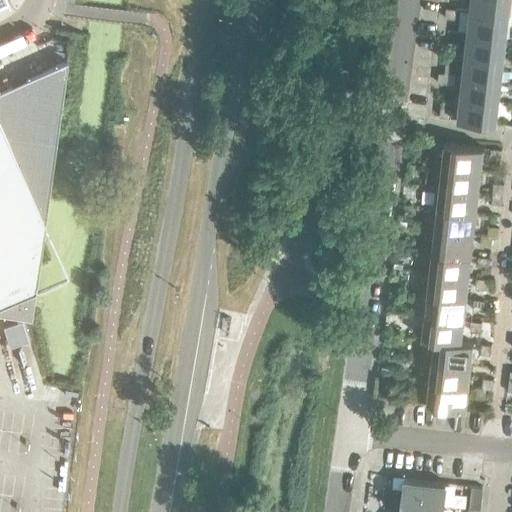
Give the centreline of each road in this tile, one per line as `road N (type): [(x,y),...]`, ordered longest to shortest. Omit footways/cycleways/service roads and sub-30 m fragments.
road 1 (tertiary): [(160,511),(248,0)]
road 2 (tertiary): [(203,0),(121,511)]
road 3 (residential): [(345,436),(392,124)]
road 4 (residential): [(493,450),(511,178)]
road 5 (residential): [(345,436),(493,450)]
road 6 (residential): [(392,124),(412,0)]
road 7 (residential): [(511,138),(392,124)]
